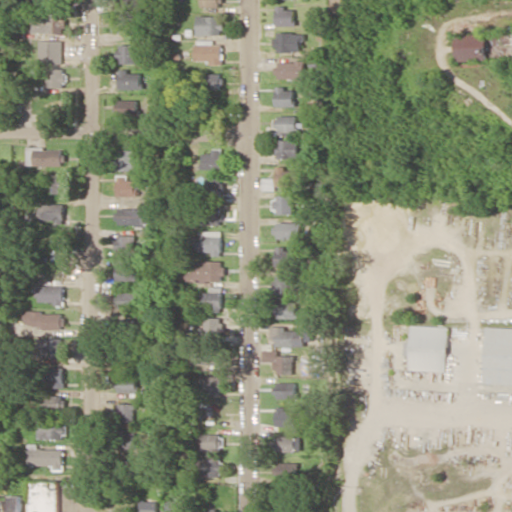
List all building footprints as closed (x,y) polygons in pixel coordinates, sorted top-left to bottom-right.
[(148,0),(122,0),(122,8),(148,8),(148,0)] [(278,25),(297,25),(296,7),(277,7),(278,25)] [(34,32),(67,32),(67,12),(35,12),(34,32)] [(117,32),(139,32),(139,14),(117,15),(117,32)] [(199,34),(225,35),(225,15),(199,15),(199,34)] [(278,51),(304,51),(303,32),(277,32),(278,51)] [(457,34),(458,60),(489,59),(488,33),(457,34)] [(64,40),(41,40),(40,62),(64,63),(64,40)] [(224,62),(223,41),(196,42),(197,63),(224,62)] [(119,44),(119,62),(137,63),(138,44),(119,44)] [(281,60),(280,78),(306,79),(307,61),(281,60)] [(47,86),(67,86),(67,67),(48,67),(47,86)] [(143,72),(129,72),(129,69),(120,68),(120,88),(142,88),(143,72)] [(224,88),(224,72),(206,73),(206,89),(224,88)] [(277,106),(296,106),(296,87),(277,88),(277,106)] [(138,99),(119,99),(119,115),(138,115),(138,99)] [(298,116),(275,115),(275,130),(305,131),(305,122),(298,122),(298,116)] [(277,157),(299,158),(299,139),(277,139),(277,157)] [(223,168),(222,147),(213,148),(213,152),(204,153),(204,169),(223,168)] [(66,148),(28,148),(28,165),(66,166),(66,148)] [(119,170),(144,170),(144,149),(119,149),(119,170)] [(276,185),(301,185),(302,170),(286,170),(286,166),(277,165),(276,185)] [(65,192),(64,174),(47,174),(47,193),(65,192)] [(118,195),(139,195),(139,179),(128,180),(128,174),(118,174),(118,195)] [(224,177),(206,178),(206,192),(224,192),(224,177)] [(294,213),(294,195),(275,195),(275,213),(294,213)] [(66,203),(41,203),(41,222),(66,223),(66,203)] [(199,209),(204,227),(225,222),(220,204),(199,209)] [(158,225),(159,208),(120,207),(119,224),(158,225)] [(302,222),(279,221),(278,237),(302,237),(302,222)] [(222,230),(196,231),(196,252),(214,251),(214,255),(223,255),(222,230)] [(136,235),(119,234),(119,247),(136,247),(136,235)] [(276,265),(294,266),(294,246),(277,246),(276,265)] [(224,280),(224,260),(193,261),(194,281),(224,280)] [(135,280),(136,265),(117,264),(116,280),(135,280)] [(294,275),(277,275),(276,294),(294,294),(294,275)] [(65,285),(39,285),(39,302),(64,303),(65,285)] [(204,291),(203,309),(222,309),(222,292),(204,291)] [(118,292),(118,308),(140,308),(140,292),(118,292)] [(277,317),(296,318),(297,302),(277,302),(277,317)] [(65,328),(65,312),(25,311),(25,327),(65,328)] [(221,317),(205,317),(205,336),(220,337),(221,317)] [(143,318),(124,319),(124,332),(144,332),(143,318)] [(410,370),(447,371),(448,326),(412,325),(412,341),(406,341),(406,355),(411,355),(410,370)] [(274,344),(311,344),(311,330),(286,330),(286,326),(273,326),(274,344)] [(511,327),(486,326),(484,383),(511,383),(511,327)] [(63,337),(41,338),(41,356),(64,356),(63,337)] [(294,373),(294,354),(275,355),(276,373),(294,373)] [(65,367),(48,367),(47,387),(64,387),(65,367)] [(222,393),(221,375),(202,376),(203,393),(222,393)] [(119,392),(138,391),(137,376),(119,376),(119,392)] [(296,381),(277,382),(277,398),(296,397),(296,381)] [(65,395),(45,395),(45,410),(65,409),(65,395)] [(136,403),(118,403),(117,421),(135,422),(136,403)] [(276,426),(294,426),(294,410),(285,410),(285,406),(275,406),(276,426)] [(38,438),(65,438),(66,420),(39,420),(38,438)] [(124,448),(136,448),(135,432),(124,432),(124,448)] [(200,448),(223,449),(223,434),(200,433),(200,448)] [(296,451),(296,435),(276,435),(276,451),(296,451)] [(29,465),(54,464),(54,470),(64,470),(64,448),(38,449),(38,443),(29,444),(29,465)] [(220,476),(220,457),(198,457),(197,475),(220,476)] [(296,478),(296,463),(275,462),(274,478),(296,478)] [(60,511),(61,480),(30,480),(29,511),(60,511)] [(10,511),(23,511),(24,495),(11,495),(10,511)] [(175,511),(176,499),(166,500),(166,511),(175,511)] [(157,511),(158,500),(140,500),(139,511),(157,511)]
